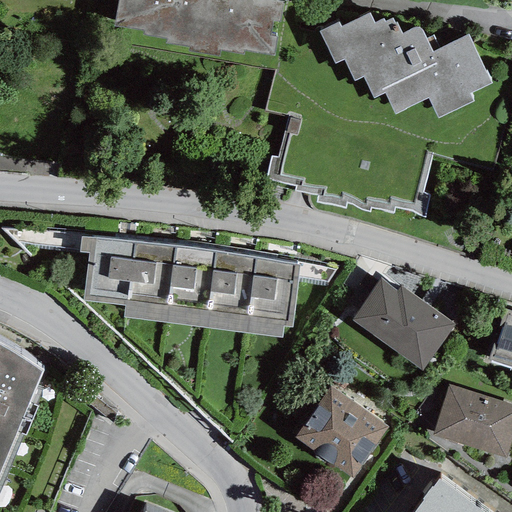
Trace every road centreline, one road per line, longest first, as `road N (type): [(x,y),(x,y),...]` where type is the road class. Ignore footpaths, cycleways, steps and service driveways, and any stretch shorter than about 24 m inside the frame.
road 1 (residential): [(511,282),(332,232),(0,186)]
road 2 (residential): [(0,291),(81,339),(235,482),(245,511)]
